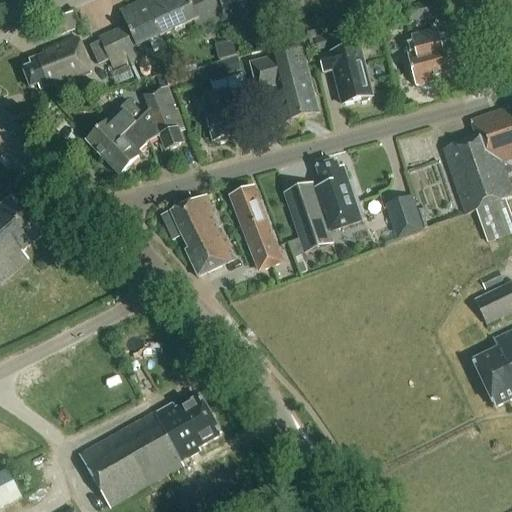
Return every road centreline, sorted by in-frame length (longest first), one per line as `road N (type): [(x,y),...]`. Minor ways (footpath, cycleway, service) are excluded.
road 1 (unclassified): [(113,224),(138,198),(511,95)]
road 2 (tertiary): [(340,511),(258,381),(169,285)]
road 3 (unclassified): [(0,370),(169,285)]
road 4 (tertiary): [(113,224),(0,125)]
